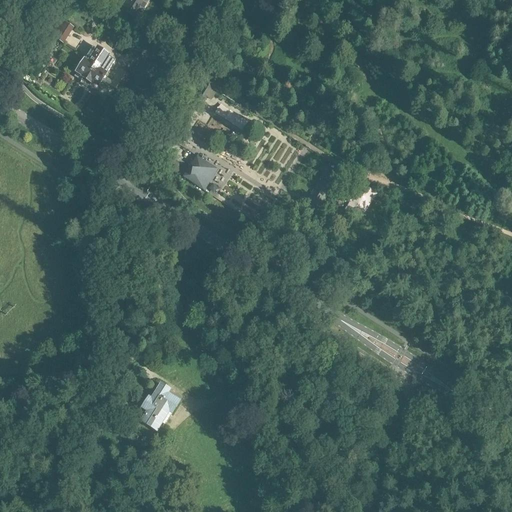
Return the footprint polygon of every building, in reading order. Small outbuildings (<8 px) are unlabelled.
[(150,0),(127,0),(121,10),(137,21),(150,0)] [(60,20),(49,35),(63,45),(73,29),(60,20)] [(110,87),(113,83),(104,78),(114,62),(92,48),(76,74),(83,78),(80,82),(89,87),(91,83),(98,87),(102,82),(110,87)] [(120,70),(113,83),(110,87),(140,107),(161,74),(140,61),(133,72),(128,69),(126,73),(120,70)] [(212,88),(205,84),(196,100),(203,104),(206,98),(211,91),(212,88)] [(211,115),(207,120),(217,128),(221,123),(211,115)] [(197,158),(183,179),(204,192),(218,172),(197,158)] [(339,174),(323,165),(321,169),(323,171),(304,206),(318,213),(329,192),(330,192),(334,185),(333,185),(339,174)] [(141,422),(157,432),(168,413),(171,415),(179,402),(167,395),(169,391),(160,385),(151,400),(149,398),(142,409),(147,413),(141,422)] [(118,437),(106,429),(99,440),(111,447),(118,437)]
